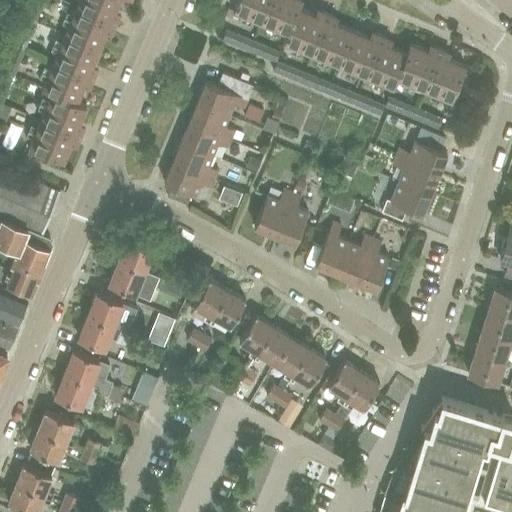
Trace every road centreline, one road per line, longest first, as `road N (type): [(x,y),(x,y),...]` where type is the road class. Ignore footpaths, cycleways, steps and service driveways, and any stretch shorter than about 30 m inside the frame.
road 1 (residential): [(511,98),(434,340),(420,354),(401,354),(101,179)]
road 2 (residential): [(0,430),(101,179)]
road 3 (residential): [(101,179),(174,0)]
